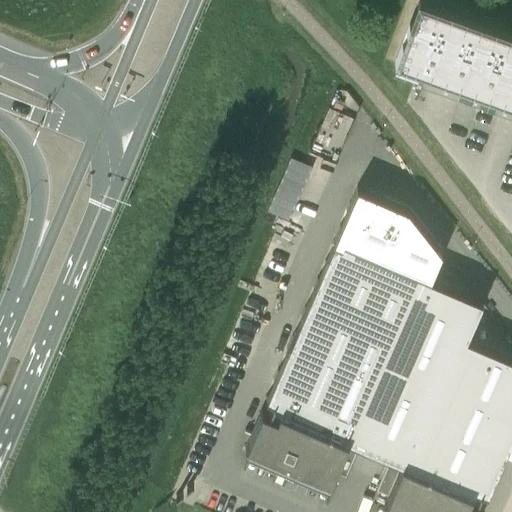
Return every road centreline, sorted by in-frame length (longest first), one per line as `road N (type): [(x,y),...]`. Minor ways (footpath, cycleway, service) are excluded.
road 1 (primary): [(0,445),(128,139)]
road 2 (motorway): [(0,118),(25,146),(38,201),(22,288)]
road 3 (primary): [(92,138),(22,288)]
road 4 (residential): [(128,139),(195,0)]
road 5 (unclassified): [(429,102),(432,120),(511,221)]
road 6 (motorway): [(146,12),(81,60),(24,71)]
